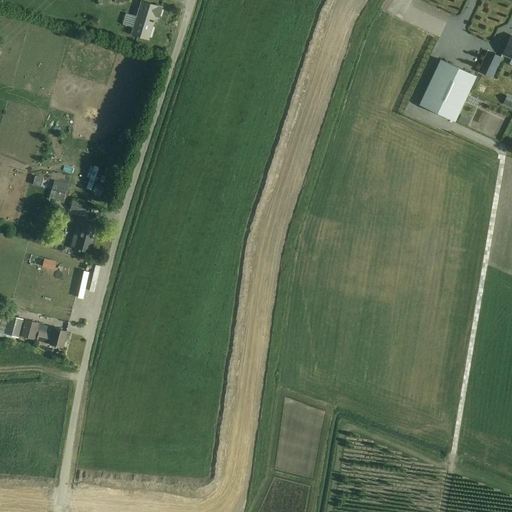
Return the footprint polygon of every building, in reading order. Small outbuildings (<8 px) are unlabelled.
[(2,0),(1,8),(92,30),(98,4),(82,0),(2,0)] [(162,8),(153,5),(142,2),(132,34),(148,39),(154,20),(151,20),(153,15),(159,17),(162,8)] [(495,54),(509,23),(484,12),(477,27),(489,33),(482,48),(495,54)] [(503,53),(511,56),(511,36),(503,53)] [(492,80),(501,61),(487,55),(478,74),(492,80)] [(441,59),(420,104),(456,121),(477,76),(441,59)] [(64,203),(66,196),(69,186),(54,182),(52,191),(56,192),(53,200),(64,203)] [(90,206),(73,201),(71,209),(88,214),(90,206)] [(96,222),(86,219),(80,217),(77,228),(82,229),(77,249),(79,249),(79,250),(80,251),(81,250),(88,252),(96,222)] [(70,253),(68,257),(82,262),(84,258),(70,253)] [(17,338),(22,320),(9,317),(7,324),(0,322),(0,329),(5,331),(4,334),(17,338)] [(39,323),(26,320),(22,337),(34,340),(39,323)] [(39,331),(37,340),(53,345),(63,347),(67,331),(57,329),(54,328),(52,335),(39,331)]
